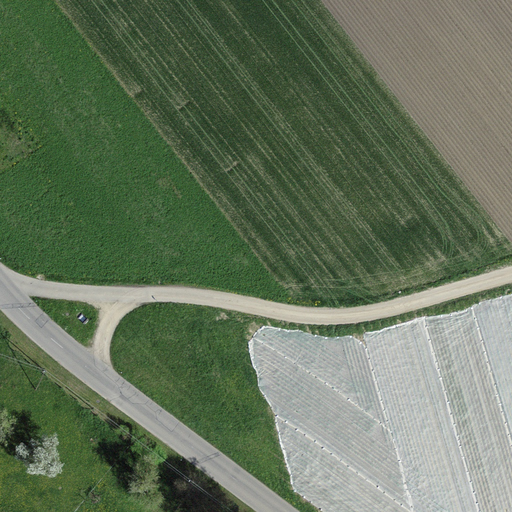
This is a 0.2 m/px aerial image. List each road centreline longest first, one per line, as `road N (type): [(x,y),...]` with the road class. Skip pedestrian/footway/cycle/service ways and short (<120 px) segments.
road 1 (track): [(511,274),(317,316),(0,287)]
road 2 (tertiary): [(0,289),(153,417),(287,511)]
